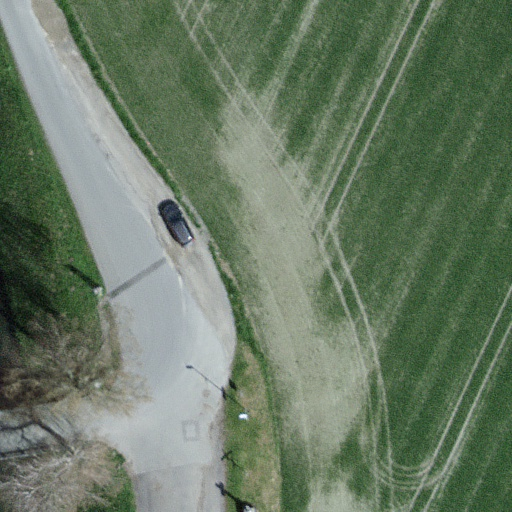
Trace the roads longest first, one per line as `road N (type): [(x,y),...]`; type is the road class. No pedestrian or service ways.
road 1 (unclassified): [(21,0),(149,304),(173,418)]
road 2 (residential): [(0,437),(173,418)]
